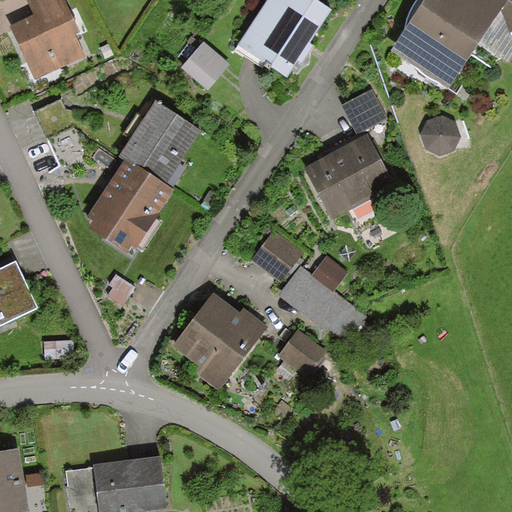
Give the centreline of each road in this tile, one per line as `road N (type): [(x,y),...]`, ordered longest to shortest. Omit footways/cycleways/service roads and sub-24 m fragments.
road 1 (residential): [(368,0),(115,387)]
road 2 (residential): [(0,123),(115,387)]
road 3 (residential): [(319,511),(236,434),(182,406),(115,387)]
